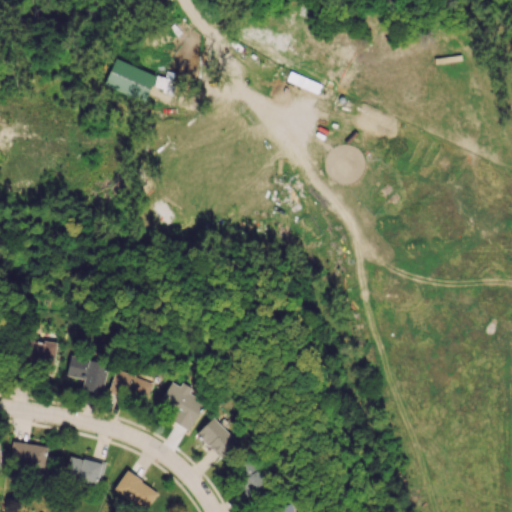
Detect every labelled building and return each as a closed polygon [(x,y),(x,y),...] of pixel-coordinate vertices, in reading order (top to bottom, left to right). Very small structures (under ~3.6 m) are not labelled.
[(155,74),(114,58),(103,85),(145,101),(151,86),(168,93),(175,74),(158,67),(155,74)] [(55,341),(22,339),(20,366),(54,368),(55,341)] [(101,392),(108,363),(70,355),(65,375),(83,379),(81,388),(101,392)] [(153,381),(114,369),(108,391),(146,403),(153,381)] [(204,401),(188,393),(191,387),(180,382),(179,385),(169,380),(154,409),(190,427),(204,401)] [(236,441),(212,417),(195,433),(219,457),(236,441)] [(47,447),(14,440),(10,461),(43,467),(47,447)] [(64,475),(98,484),(104,462),(83,456),(82,459),(69,455),(64,475)] [(247,495),(267,486),(252,457),(233,467),(247,495)] [(157,489),(124,471),(112,491),(146,509),(157,489)] [(293,511),(291,503),(267,508),(267,511),(293,511)]
